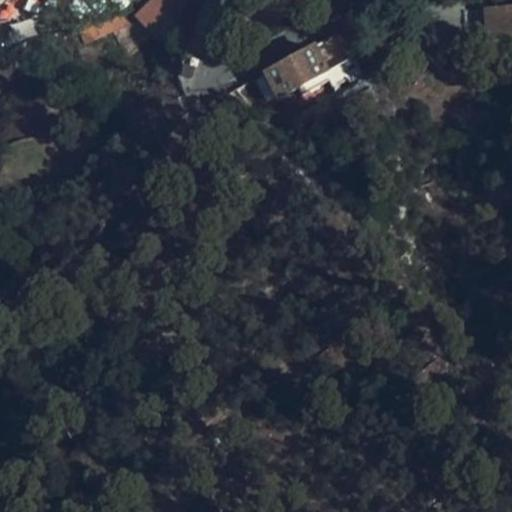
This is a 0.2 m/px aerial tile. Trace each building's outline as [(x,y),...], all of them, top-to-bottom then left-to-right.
[(152,0),(129,23),(153,39),(172,20),(183,0),(152,0)] [(511,7),(480,9),(483,42),(511,40),(511,7)] [(87,43),(113,29),(107,19),(73,36),(75,40),(87,43)] [(311,49),(256,80),(268,101),(274,97),(276,100),(297,90),(325,75),(311,49)] [(325,75),(297,90),(301,97),(329,82),(325,75)]
